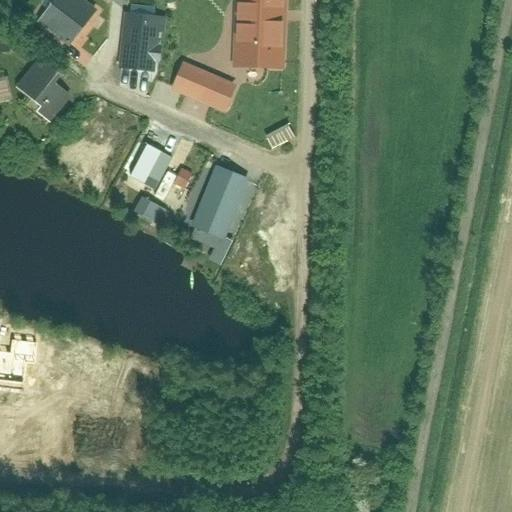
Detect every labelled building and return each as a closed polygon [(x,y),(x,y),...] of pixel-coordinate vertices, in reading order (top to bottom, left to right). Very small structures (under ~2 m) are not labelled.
[(49,0),(35,17),(65,43),(98,4),(93,0),(49,0)] [(284,64),(286,0),(232,0),(230,62),(284,64)] [(167,19),(128,14),(121,66),(160,71),(167,19)] [(36,53),(14,83),(39,102),(62,72),(36,53)] [(222,110),(233,86),(182,62),(170,86),(222,110)] [(0,103),(16,99),(10,77),(0,79),(0,103)] [(125,180),(151,194),(174,151),(147,138),(125,180)] [(252,183),(220,170),(197,222),(229,236),(252,183)] [(154,203),(147,216),(162,224),(170,212),(154,203)] [(37,342),(0,337),(0,382),(27,386),(29,369),(34,370),(37,342)] [(0,420),(0,459),(42,462),(44,416),(28,415),(28,422),(0,420)]
